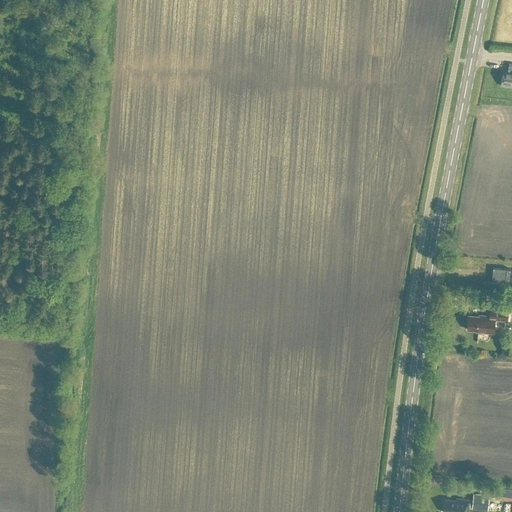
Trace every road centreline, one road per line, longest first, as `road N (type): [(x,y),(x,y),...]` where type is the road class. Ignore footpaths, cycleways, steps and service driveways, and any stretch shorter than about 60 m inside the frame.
road 1 (secondary): [(399,511),(433,257),(483,0)]
road 2 (track): [(94,0),(61,422)]
